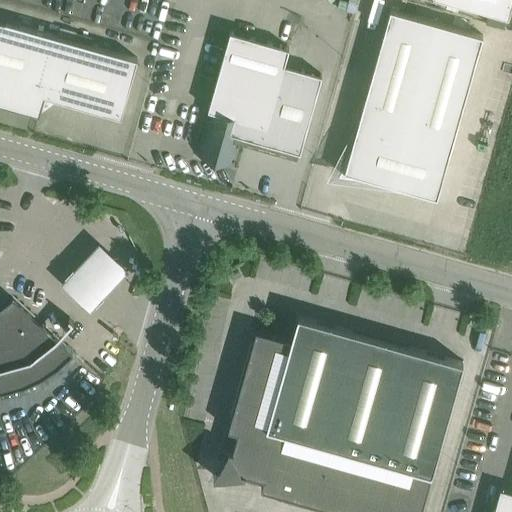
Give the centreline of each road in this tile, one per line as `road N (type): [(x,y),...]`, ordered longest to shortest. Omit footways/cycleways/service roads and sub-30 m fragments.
road 1 (unclassified): [(511,295),(197,204)]
road 2 (unclassified): [(111,511),(197,204)]
road 3 (unknown): [(272,0),(308,15),(333,44),(329,92),(290,231)]
road 4 (unclassified): [(197,204),(0,145)]
